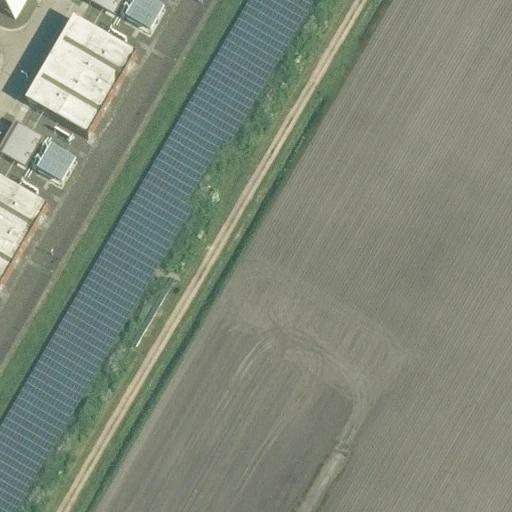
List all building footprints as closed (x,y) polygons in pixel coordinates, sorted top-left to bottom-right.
[(0,0),(0,15),(15,24),(29,0),(0,0)] [(89,0),(87,4),(116,19),(125,0),(89,0)] [(136,0),(124,24),(151,37),(164,13),(139,0),(136,0)] [(88,145),(136,61),(77,27),(29,110),(88,145)] [(15,126),(0,151),(0,156),(26,172),(43,142),(15,126)] [(51,151),(36,174),(61,190),(76,167),(51,151)] [(0,295),(48,214),(0,185),(0,295)]
